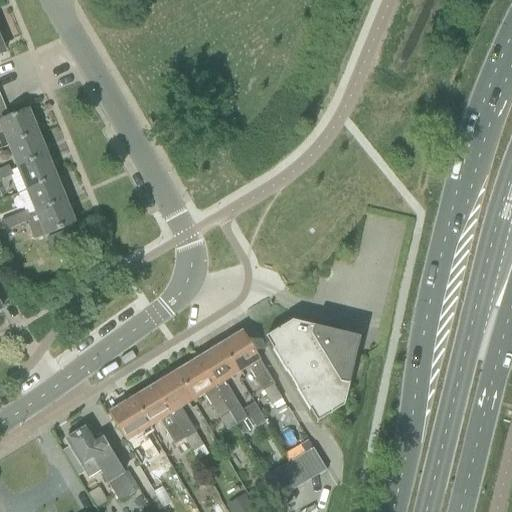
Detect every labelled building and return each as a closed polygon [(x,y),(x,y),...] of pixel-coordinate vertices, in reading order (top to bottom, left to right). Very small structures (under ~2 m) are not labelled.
[(6,114),(0,116),(0,136),(2,136),(6,147),(35,135),(26,114),(27,113),(27,112),(8,120),(6,114)] [(15,169),(44,158),(35,135),(6,147),(15,169)] [(24,192),(53,180),(44,158),(15,169),(24,192)] [(0,181),(11,177),(7,167),(0,169),(0,181)] [(33,214),(62,203),(53,180),(24,192),(33,214)] [(72,224),(71,225),(62,203),(33,214),(28,217),(26,213),(13,218),(16,226),(26,223),(33,241),(73,225),(72,224)] [(0,224),(3,232),(16,226),(13,218),(0,223),(0,224)] [(340,338),(341,336),(291,323),(265,340),(316,424),(342,408),(354,358),(352,358),(353,353),(354,349),(352,344),(349,341),(344,339),(340,338)] [(273,387),(274,386),(242,333),(220,347),(237,375),(247,369),(262,393),(263,393),(271,406),(281,399),(273,387)] [(224,383),(237,375),(220,347),(197,361),(236,426),(245,420),(238,408),(238,407),(224,383)] [(226,432),(236,426),(197,361),(176,374),(193,402),(203,396),(218,420),(219,419),(226,432)] [(180,410),(193,402),(176,374),(152,388),(184,440),(191,453),(202,447),(194,434),(195,434),(180,410)] [(173,447),(184,440),(152,388),(132,401),(149,429),(159,422),(173,447)] [(146,430),(149,429),(132,401),(108,415),(139,467),(163,452),(152,433),(146,430)] [(87,428),(64,441),(68,448),(83,474),(86,478),(98,471),(107,485),(108,485),(119,503),(139,491),(127,473),(122,475),(99,437),(94,440),(87,428)] [(301,487),(326,472),(307,441),(282,456),(287,464),(301,487)] [(68,448),(62,452),(76,478),(83,474),(68,448)] [(185,464),(176,467),(182,484),(191,481),(185,464)] [(287,464),(266,477),(279,498),(279,500),(301,487),(287,464)] [(279,498),(266,477),(264,474),(249,482),(264,507),(279,498)]
